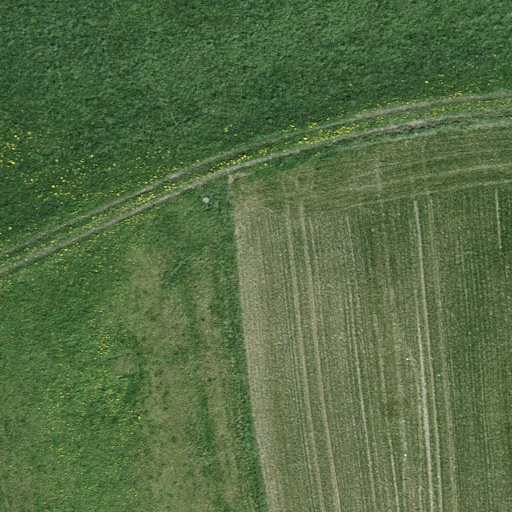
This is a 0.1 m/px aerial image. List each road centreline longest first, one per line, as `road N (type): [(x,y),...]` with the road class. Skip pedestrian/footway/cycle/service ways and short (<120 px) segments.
road 1 (track): [(511,103),(357,124),(272,146),(0,264)]
road 2 (track): [(179,180),(221,511)]
